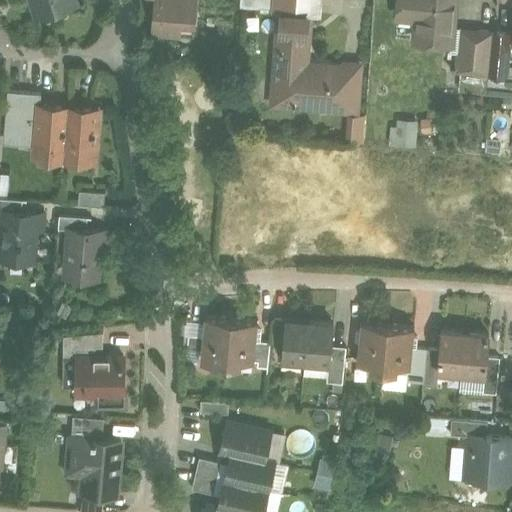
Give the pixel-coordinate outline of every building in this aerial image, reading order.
[(34,0),(38,12),(76,0),(34,0)] [(156,0),(154,27),(180,30),(181,22),(185,18),(195,19),(196,0),(156,0)] [(455,0),(399,0),(398,13),(418,15),(416,37),(452,41),(453,25),(455,0)] [(309,12),(283,10),(276,98),(340,104),(344,64),(305,61),(309,12)] [(478,27),(453,25),(452,41),(451,46),(459,46),(456,65),(452,64),(451,67),(474,69),(478,27)] [(494,29),(478,27),(474,69),(489,71),(494,29)] [(511,31),(494,29),(489,71),(507,73),(511,31)] [(357,66),(344,64),(340,104),(354,105),(357,66)] [(69,105),(39,102),(36,150),(65,153),(65,152),(69,105)] [(99,107),(69,105),(65,152),(95,154),(99,107)] [(16,111),(2,110),(1,129),(0,136),(14,137),(16,111)] [(362,113),(348,112),(346,136),(360,137),(362,113)] [(417,118),(394,116),(392,139),(415,141),(417,118)] [(107,189),(81,187),(80,201),(106,203),(107,189)] [(23,196),(0,194),(0,207),(6,208),(7,207),(23,208),(23,196)] [(23,208),(7,207),(6,208),(3,255),(32,257),(35,226),(45,226),(46,210),(23,208)] [(88,213),(61,211),(60,225),(71,226),(72,224),(87,225),(88,213)] [(87,225),(72,224),(71,226),(68,273),(98,276),(100,243),(109,244),(110,227),(87,225)] [(233,314),(206,312),(205,323),(201,322),(200,332),(204,333),(202,353),(215,354),(214,359),(228,360),(233,314)] [(259,317),(233,314),(228,360),(242,361),(243,357),(255,358),(257,338),(262,338),(262,329),(258,328),(259,317)] [(287,318),(274,316),(272,340),(284,342),(287,318)] [(311,318),(287,316),(287,318),(284,342),(283,355),(307,358),(311,318)] [(335,321),(311,318),(307,358),(330,360),(331,360),(333,343),(335,321)] [(389,321),(363,318),(362,329),(357,329),(356,338),(361,339),(358,359),(371,360),(370,365),(384,367),(389,321)] [(415,324),(389,321),(384,367),(398,368),(399,363),(411,364),(413,344),(418,345),(419,335),(414,335),(415,324)] [(466,330),(442,327),(440,347),(438,367),(440,367),(462,369),(466,330)] [(104,329),(64,332),(64,353),(78,353),(78,352),(97,352),(97,344),(104,344),(104,329)] [(490,332),(466,330),(462,369),(485,372),(486,372),(488,353),(490,332)] [(347,344),(333,343),(331,360),(330,360),(328,379),(344,380),(347,344)] [(440,347),(428,346),(424,382),(438,384),(440,367),(438,367),(440,347)] [(97,352),(78,352),(78,353),(78,390),(98,391),(124,391),(124,388),(125,353),(97,352)] [(501,355),(488,353),(486,372),(485,372),(483,389),(498,391),(501,355)] [(124,391),(98,391),(98,399),(98,400),(98,402),(127,402),(127,388),(124,388),(124,391)] [(230,399),(202,397),(201,408),(229,410),(230,399)] [(105,414),(75,412),(74,433),(104,435),(105,414)] [(488,418),(453,415),(452,429),(474,431),(487,432),(488,418)] [(272,428),(229,417),(222,447),(232,450),(233,449),(265,457),(265,456),(272,428)] [(487,432),(474,431),(470,473),(508,476),(511,434),(487,432)] [(74,433),(72,433),(71,453),(87,455),(84,487),(119,490),(123,437),(104,435),(74,433)] [(265,457),(233,449),(232,450),(226,476),(269,487),(276,459),(265,456),(265,457)] [(224,459),(200,454),(197,470),(220,475),(224,459)] [(333,461),(321,458),(315,483),(327,486),(333,461)] [(220,475),(197,470),(193,485),(216,491),(220,475)] [(262,511),(269,487),(226,476),(220,503),(219,504),(252,511),(251,511),(262,511)] [(104,495),(82,492),(80,506),(102,509),(104,495)] [(251,511),(252,511),(219,504),(220,503),(209,501),(206,511),(251,511)]
